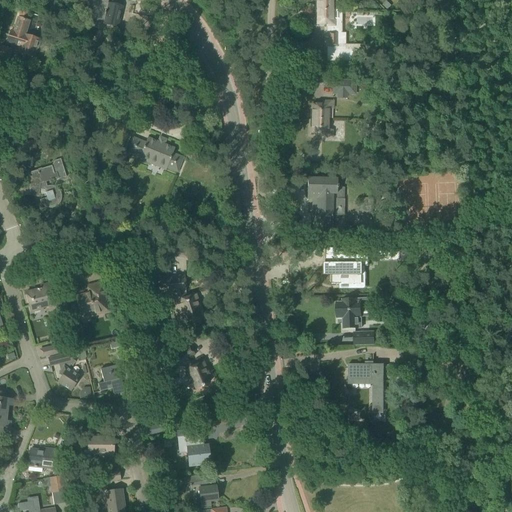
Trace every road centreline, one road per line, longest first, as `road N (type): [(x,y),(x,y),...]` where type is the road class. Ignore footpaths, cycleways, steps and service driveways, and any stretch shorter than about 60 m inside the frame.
road 1 (tertiary): [(294,511),(252,248)]
road 2 (residential): [(15,252),(252,248)]
road 3 (tertiary): [(241,171),(224,85),(170,0)]
road 4 (residential): [(241,171),(260,166),(266,143),(269,0)]
road 5 (residential): [(143,511),(124,422),(49,404),(42,395)]
road 6 (residential): [(42,395),(0,257)]
